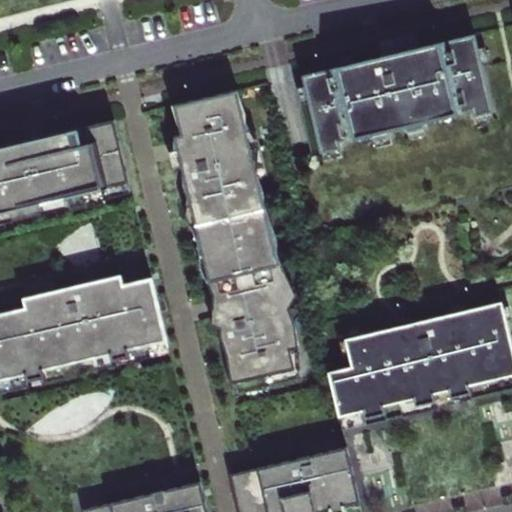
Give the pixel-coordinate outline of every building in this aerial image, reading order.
[(301,77),(320,155),(340,150),(338,142),(369,135),(370,142),(389,137),(388,131),(404,127),(406,133),(424,129),(423,123),(471,111),(473,118),(493,114),(475,36),(407,52),(408,58),(397,60),(396,55),(301,77)] [(219,328),(233,386),(300,370),(299,352),(289,311),(298,291),(277,260),(237,92),(174,107),(186,157),(179,159),(213,298),(211,322),(219,328)] [(0,149),(0,215),(83,196),(84,202),(104,198),(102,191),(130,184),(115,121),(0,149)] [(0,313),(0,379),(23,374),(24,382),(43,378),(41,370),(108,356),(109,363),(128,359),(126,351),(165,343),(151,279),(122,286),(120,276),(21,298),(23,308),(0,313)] [(327,372),(337,416),(362,410),(364,418),(384,413),(382,405),(412,398),(413,406),(434,401),(432,393),(447,390),(449,398),(470,392),(468,385),(511,374),(511,352),(500,301),(406,323),(407,328),(396,331),(395,326),(344,338),(350,365),(327,372)] [(226,475),(235,511),(322,511),(327,511),(342,511),(342,508),(358,504),(345,447),(226,475)] [(78,510),(78,511),(202,511),(196,483),(78,510)]
